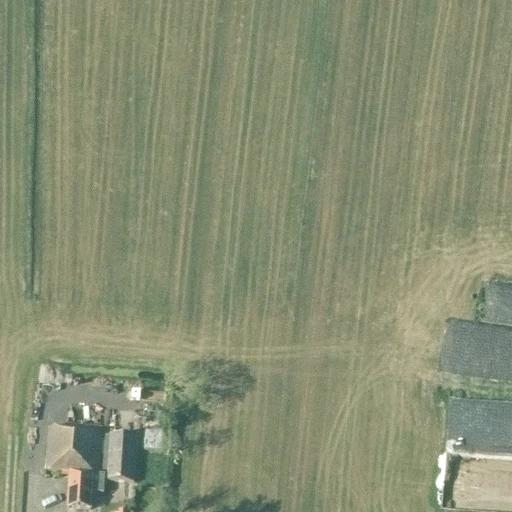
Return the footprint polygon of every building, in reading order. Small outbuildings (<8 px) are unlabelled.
[(497,366),(495,345),(463,350),(465,370),(497,366)] [(153,403),(124,402),(122,430),(151,432),(153,403)] [(510,429),(510,436),(511,436),(511,403),(481,403),(480,434),(494,435),(494,428),(510,429)] [(97,476),(100,430),(48,426),(45,472),(70,474),(67,509),(90,510),(92,475),(97,476)] [(132,484),(135,438),(109,436),(106,482),(132,484)]
